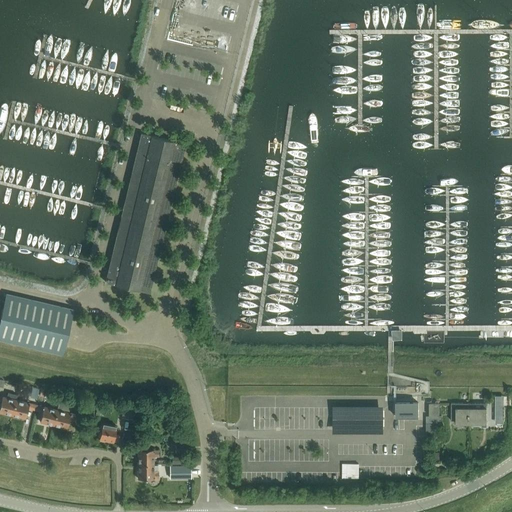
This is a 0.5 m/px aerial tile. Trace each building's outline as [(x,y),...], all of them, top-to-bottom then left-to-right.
[(185,144),(141,134),(105,283),(149,293),(185,144)] [(0,340),(62,355),(64,348),(73,310),(6,294),(0,320),(0,340)] [(0,412),(12,415),(15,400),(17,395),(6,393),(5,397),(2,397),(0,396),(0,401),(1,402),(0,404),(0,412)] [(29,403),(15,400),(12,415),(25,418),(28,408),(35,410),(36,405),(29,403)] [(504,400),(495,400),(495,413),(504,413),(504,400)] [(57,410),(53,425),(67,428),(69,418),(75,420),(76,415),(70,413),(68,413),(70,405),(59,402),(57,410)] [(133,420),(136,405),(124,403),(122,418),(133,420)] [(418,417),(418,403),(396,403),(396,417),(418,417)] [(429,403),(429,416),(439,416),(439,403),(429,403)] [(456,424),(469,424),(469,403),(451,403),(451,421),(456,421),(456,424)] [(486,427),(486,403),(469,403),(469,424),(482,424),(482,427),(486,427)] [(43,407),(36,405),(35,410),(42,412),(40,422),(53,425),(57,410),(43,407)] [(119,442),(120,436),(115,435),(116,426),(102,424),(99,439),(113,442),(114,441),(119,442)] [(138,450),(138,464),(153,464),(153,457),(158,457),(158,450),(153,450),(138,450)] [(162,466),(173,466),(173,457),(161,457),(162,466)] [(153,466),(153,464),(138,464),(138,479),(153,479),(153,478),(158,478),(158,472),(157,472),(157,466),(153,466)] [(357,464),(345,464),(340,464),(340,474),(345,474),(345,479),(357,479),(357,464)] [(190,466),(170,466),(170,478),(190,478),(190,466)]
